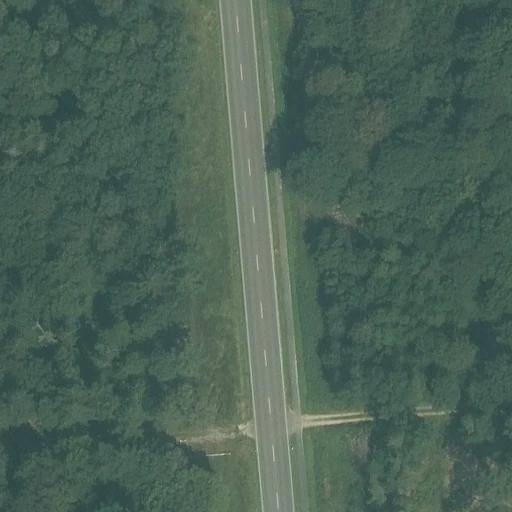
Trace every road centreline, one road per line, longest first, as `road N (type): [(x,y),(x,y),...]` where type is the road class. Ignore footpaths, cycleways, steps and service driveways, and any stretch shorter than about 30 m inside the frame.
road 1 (track): [(511,404),(0,447)]
road 2 (primary): [(276,511),(233,0)]
